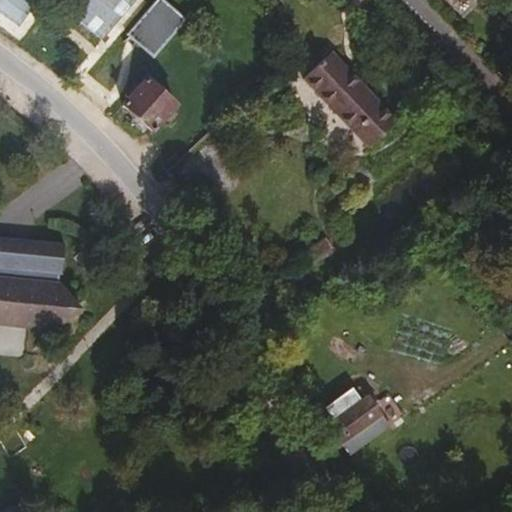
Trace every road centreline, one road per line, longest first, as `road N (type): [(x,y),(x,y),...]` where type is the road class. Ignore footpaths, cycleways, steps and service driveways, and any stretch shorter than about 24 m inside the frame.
road 1 (residential): [(0,54),(49,91),(239,302)]
road 2 (residential): [(412,0),(511,100)]
